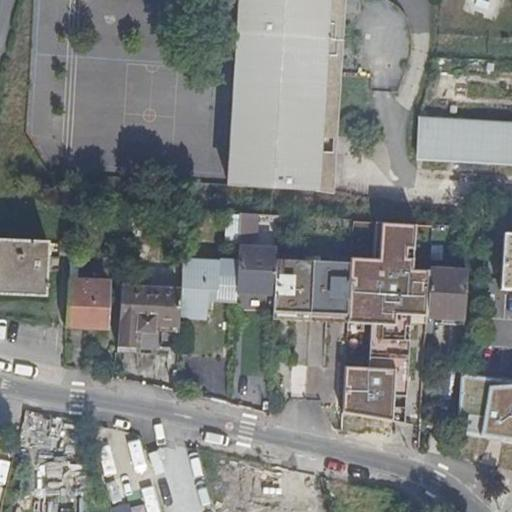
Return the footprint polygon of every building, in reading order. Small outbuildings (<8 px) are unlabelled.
[(229,185),(278,187),(314,189),(333,190),(342,44),(358,45),(360,0),(234,0),(231,61),(237,62),(229,185)] [(421,155),(433,156),(435,118),(423,117),(421,155)] [(473,121),(435,118),(433,156),(471,159),(473,121)] [(511,124),(473,121),(471,159),(511,161),(511,124)] [(257,235),(258,215),(240,214),(239,234),(257,235)] [(500,291),(511,291),(511,236),(503,236),(500,291)] [(0,296),(12,297),(14,243),(0,242),(0,296)] [(47,244),(14,243),(12,297),(45,298),(47,244)] [(237,290),(273,291),(274,264),(275,249),(239,247),(237,290)] [(175,291),(175,321),(204,321),(204,302),(235,303),(236,263),(176,261),(175,291)] [(311,266),(274,264),(273,291),(272,317),(308,319),(311,266)] [(308,319),(345,321),(348,268),(311,266),(308,319)] [(465,272),(427,269),(424,315),(462,316),(465,272)] [(110,285),(67,283),(65,328),(107,331),(110,285)] [(119,288),(116,348),(134,349),(135,328),(174,330),(175,321),(175,291),(119,288)] [(133,511),(131,502),(111,506),(111,511),(133,511)]
